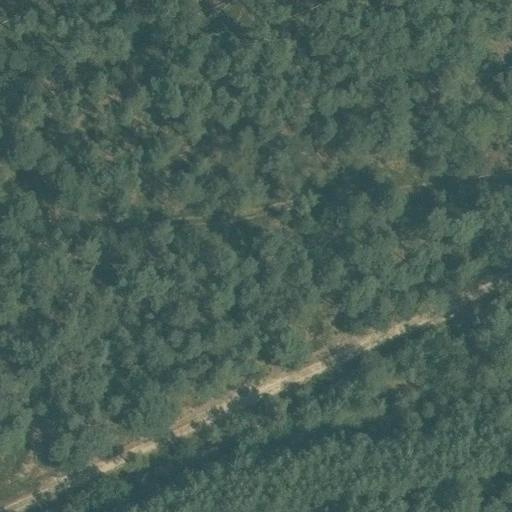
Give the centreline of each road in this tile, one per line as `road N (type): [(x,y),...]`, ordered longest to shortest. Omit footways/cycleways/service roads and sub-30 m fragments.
road 1 (track): [(0,510),(511,277)]
road 2 (track): [(511,168),(0,235)]
